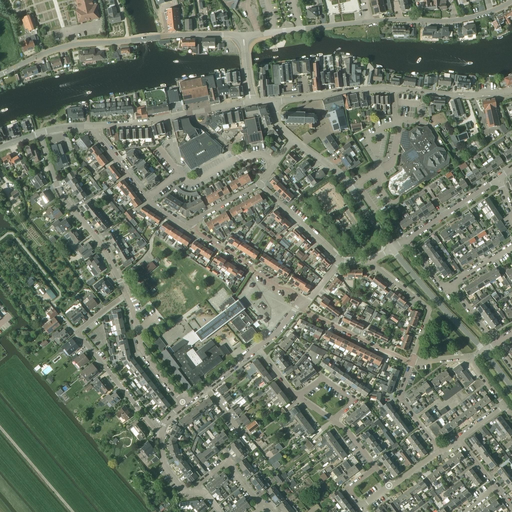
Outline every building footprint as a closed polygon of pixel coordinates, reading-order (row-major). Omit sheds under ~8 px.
[(92,0),(75,0),(78,9),(76,10),(79,23),(80,23),(81,23),(83,22),(84,22),(89,21),(91,20),(99,19),(97,11),(96,5),(94,6),(93,4),(93,1),(92,0)] [(375,0),(375,1),(370,2),(371,7),(373,7),(375,14),(385,12),(382,0),(375,0)] [(406,0),(399,2),(402,11),(408,10),(406,0)] [(439,9),(439,0),(433,1),(433,3),(430,3),(429,0),(423,0),(424,10),(439,9)] [(438,0),(439,0),(439,9),(446,9),(446,1),(445,0),(438,0)] [(307,10),(308,18),(316,17),(316,15),(319,15),(318,7),(311,8),(311,10),(307,10)] [(116,15),(116,13),(115,8),(108,9),(109,16),(110,24),(121,22),(119,14),(116,15)] [(166,10),(168,33),(180,32),(179,24),(180,24),(178,9),(166,10)] [(511,24),(508,18),(511,16),(511,14),(510,11),(503,15),(506,20),(505,20),(508,25),(509,25),(509,26),(511,26),(510,24),(511,24)] [(226,13),(218,15),(218,14),(210,16),(213,27),(220,25),(220,22),(228,20),(226,13)] [(506,20),(503,15),(503,13),(499,15),(500,16),(497,18),(498,20),(497,21),(497,20),(491,23),(495,31),(501,28),(499,25),(503,23),(502,21),(505,20),(506,20)] [(24,18),(22,19),(26,29),(28,29),(29,32),(36,29),(30,15),(24,18)] [(200,29),(207,28),(205,18),(198,19),(200,29)] [(467,36),(468,37),(469,38),(471,38),(472,37),(472,35),(476,35),(474,25),(470,26),(470,25),(467,26),(468,26),(462,27),(462,28),(458,29),(458,36),(463,35),(464,36),(467,36)] [(393,27),(393,28),(391,28),(391,31),(393,31),(393,35),(409,35),(409,29),(405,29),(405,27),(393,27)] [(422,36),(432,36),(432,39),(436,39),(439,39),(439,29),(436,29),(436,27),(427,27),(427,28),(424,28),(424,31),(422,31),(422,36)] [(439,29),(439,39),(441,39),(441,36),(442,36),(449,37),(449,32),(448,32),(448,28),(442,27),(442,29),(439,29)] [(33,41),(36,40),(34,35),(28,38),(29,40),(22,42),(23,44),(22,45),(25,52),(35,48),(33,41)] [(188,48),(188,39),(182,40),(182,41),(180,41),(180,44),(181,45),(180,49),(188,51),(188,48)] [(195,39),(188,39),(188,48),(192,48),(192,53),(197,53),(197,51),(197,47),(195,47),(195,39)] [(130,54),(130,53),(130,52),(129,51),(129,49),(128,46),(119,47),(119,50),(117,50),(118,53),(119,53),(119,55),(121,55),(130,54)] [(103,52),(95,53),(94,50),(92,50),(93,51),(90,52),(90,51),(85,51),(85,52),(80,52),(80,57),(79,58),(80,62),(84,61),(84,60),(89,59),(89,61),(104,59),(103,52)] [(50,62),(53,68),(53,71),(60,69),(59,66),(62,65),(60,59),(50,62)] [(347,59),(347,64),(346,64),(346,74),(342,74),(344,88),(349,87),(349,81),(352,81),(351,75),(352,65),(352,64),(352,59),(347,59)] [(309,61),(292,63),(293,75),(303,74),(310,73),(309,61)] [(280,83),(288,83),(288,82),(292,81),(290,63),(282,63),(282,64),(279,65),(280,83)] [(312,79),(313,92),(321,91),(319,79),(318,63),(313,64),(314,79),(312,79)] [(354,64),(352,64),(352,65),(351,75),(352,81),(353,81),(354,86),(359,86),(359,75),(357,75),(357,73),(360,73),(361,68),(358,68),(358,66),(354,66),(354,64)] [(41,73),(39,66),(36,67),(26,70),(23,71),(25,78),(41,73)] [(381,81),(382,74),(379,74),(379,70),(374,69),(374,74),(373,74),(373,81),(381,81)] [(232,73),(225,74),(226,80),(229,94),(230,98),(229,98),(229,99),(230,99),(231,98),(236,98),(243,97),(242,87),(240,87),(240,84),(239,72),(232,73)] [(451,79),(439,77),(438,85),(450,87),(450,86),(453,86),(454,76),(451,75),(451,79)] [(213,76),(180,83),(184,101),(208,96),(210,106),(219,104),(218,97),(218,98),(216,88),(213,76)] [(396,76),(395,79),(391,78),(390,85),(399,86),(400,80),(401,80),(401,77),(396,76)] [(455,76),(454,83),(457,83),(457,85),(457,87),(461,88),(465,89),(465,88),(470,89),(470,80),(465,80),(458,79),(458,76),(455,76)] [(433,83),(434,78),(425,77),(424,86),(430,87),(431,84),(433,84),(433,83)] [(216,79),(215,79),(216,82),(219,96),(223,95),(224,95),(221,81),(221,78),(216,79)] [(415,86),(416,80),(404,78),(403,85),(415,86)] [(165,88),(144,93),(143,93),(145,101),(146,108),(147,108),(148,112),(148,115),(169,111),(167,104),(168,104),(165,88)] [(177,90),(167,92),(170,104),(179,102),(177,90)] [(359,108),(358,102),(356,94),(348,95),(348,94),(343,95),(346,109),(352,108),(351,104),(353,103),(354,109),(359,108)] [(329,120),(333,132),(348,128),(343,109),(341,110),(340,107),(344,106),(344,105),(341,96),(322,101),(325,111),(328,110),(329,113),(327,113),(328,115),(326,115),(327,118),(329,118),(329,120)] [(445,99),(435,98),(434,100),(432,100),(432,103),(434,104),(434,105),(436,105),(436,110),(440,110),(441,105),(444,106),(445,99)] [(457,100),(450,102),(455,117),(456,117),(456,118),(460,117),(459,116),(463,114),(459,100),(459,99),(457,100)] [(490,113),(497,112),(496,108),(494,99),(482,101),(484,110),(483,110),(484,114),(485,114),(487,123),(492,122),(490,115),(491,115),(490,113)] [(141,102),(142,107),(137,107),(137,113),(136,114),(136,119),(148,118),(147,112),(148,112),(147,108),(146,108),(145,101),(141,102)] [(100,117),(99,104),(96,105),(96,110),(93,110),(90,110),(91,116),(94,116),(94,117),(100,117)] [(258,118),(261,118),(260,115),(258,108),(258,106),(244,109),(246,118),(258,116),(258,118)] [(260,115),(261,118),(270,115),(267,106),(258,108),(260,115)] [(83,107),(77,108),(78,119),(84,118),(84,116),(87,116),(86,109),(83,110),(83,107)] [(78,119),(77,108),(67,109),(68,118),(72,117),(72,120),(78,119)] [(244,122),(243,119),(242,111),(211,117),(211,118),(211,119),(211,120),(210,121),(210,123),(210,124),(209,125),(208,126),(214,131),(227,143),(229,142),(230,142),(230,141),(238,132),(240,132),(241,133),(241,134),(242,134),(243,134),(246,145),(249,144),(246,134),(246,130),(245,127),(244,122)] [(301,112),(300,112),(297,112),(296,112),(294,112),(293,112),(290,112),(289,112),(285,112),(285,116),(286,116),(286,121),(285,121),(285,124),(285,125),(286,125),(286,124),(289,124),(289,125),(289,124),(292,124),(292,125),(293,125),(293,124),(296,124),(296,125),(297,125),(300,125),(303,125),(304,125),(305,125),(305,124),(309,124),(309,129),(310,129),(310,128),(314,128),(315,129),(315,128),(314,128),(314,124),(316,123),(317,123),(316,122),(317,121),(318,121),(318,120),(317,120),(317,118),(318,118),(317,118),(316,116),(317,116),(316,115),(316,116),(314,114),(310,114),(310,113),(310,114),(305,114),(305,113),(304,113),(304,112),(301,112)] [(499,126),(497,112),(490,113),(491,115),(490,115),(492,122),(487,123),(488,128),(499,126)] [(262,125),(263,125),(264,127),(273,125),(270,115),(261,118),(262,120),(261,121),(262,125)] [(258,116),(246,118),(247,120),(244,120),(249,144),(263,141),(258,118),(258,116)] [(24,130),(25,133),(31,131),(30,128),(33,127),(31,119),(27,120),(28,122),(22,124),(23,127),(22,127),(24,131),(24,130)] [(171,122),(178,147),(181,159),(191,171),(196,168),(221,154),(221,153),(221,148),(201,130),(200,130),(199,130),(198,130),(197,129),(194,128),(193,127),(192,126),(191,125),(191,124),(190,123),(189,122),(189,121),(189,120),(189,119),(171,122)] [(166,137),(168,136),(165,125),(163,125),(163,123),(158,125),(158,124),(156,125),(151,126),(154,137),(165,134),(166,137)] [(11,135),(12,138),(17,136),(16,133),(20,132),(17,124),(13,125),(14,127),(8,129),(9,132),(10,136),(11,135)] [(503,135),(508,132),(503,124),(498,127),(503,135)] [(438,174),(436,172),(448,164),(450,158),(443,148),(437,147),(434,142),(435,138),(431,132),(430,130),(429,130),(427,127),(424,126),(422,127),(417,126),(409,131),(405,131),(401,133),(400,143),(401,145),(400,146),(402,148),(403,148),(405,151),(403,162),(404,164),(402,166),(401,171),(389,179),(388,187),(392,194),(401,196),(408,191),(407,190),(411,187),(412,188),(424,180),(425,182),(426,181),(427,181),(438,174)] [(270,130),(267,133),(270,138),(274,135),(276,137),(276,138),(279,143),(283,140),(279,135),(280,134),(274,127),(270,130)] [(117,131),(113,132),(112,128),(106,130),(108,137),(110,137),(110,138),(114,137),(115,141),(119,140),(117,131)] [(460,143),(468,140),(466,133),(457,136),(460,143)] [(452,134),(451,134),(450,135),(449,136),(454,146),(456,146),(458,145),(459,144),(454,134),(452,134)] [(338,148),(330,135),(322,141),(331,154),(338,148)] [(80,149),(79,149),(81,153),(92,144),(90,141),(89,141),(86,137),(83,139),(78,141),(77,144),(76,144),(77,145),(80,149)] [(270,147),(275,151),(281,144),(276,140),(270,147)] [(344,151),(351,147),(349,143),(342,147),(344,151)] [(52,146),(51,146),(57,162),(54,163),(57,171),(61,170),(60,167),(61,166),(61,165),(67,162),(63,148),(64,145),(62,145),(62,144),(58,145),(58,144),(55,145),(55,146),(52,147),(52,146)] [(33,146),(26,148),(29,158),(34,156),(36,162),(41,160),(38,150),(35,151),(33,146)] [(98,150),(95,146),(89,150),(92,155),(98,150)] [(343,157),(340,158),(344,164),(353,158),(355,156),(352,151),(350,148),(341,154),(343,157)] [(504,150),(505,152),(503,154),(502,153),(501,154),(503,157),(505,161),(507,160),(508,162),(511,159),(510,158),(511,156),(508,150),(506,148),(504,150)] [(130,161),(138,155),(134,151),(135,150),(135,149),(131,149),(126,154),(127,156),(127,157),(128,159),(130,161)] [(92,162),(95,159),(101,154),(98,150),(92,155),(90,156),(87,159),(88,161),(90,160),(92,162)] [(291,162),(289,165),(291,166),(293,164),(293,165),(298,160),(291,152),(286,157),(291,162)] [(105,158),(101,154),(95,159),(99,163),(105,158)] [(9,155),(5,157),(3,158),(3,159),(2,159),(4,163),(2,164),(5,168),(10,165),(11,166),(14,164),(20,161),(17,156),(13,159),(12,159),(11,159),(9,155)] [(136,167),(144,161),(142,159),(141,160),(138,155),(130,161),(132,164),(134,166),(135,165),(136,167)] [(494,160),(498,166),(503,163),(499,156),(494,160)] [(108,163),(105,158),(99,163),(102,168),(108,163)] [(353,158),(344,164),(347,169),(350,167),(352,170),(361,163),(358,160),(356,162),(353,158)] [(488,163),(493,170),(498,166),(494,160),(488,163)] [(141,175),(148,169),(145,164),(146,163),(144,161),(136,167),(138,169),(137,170),(139,172),(141,175)] [(299,167),(295,170),(298,174),(294,177),(297,182),(306,176),(304,173),(311,167),(306,161),(299,167)] [(487,173),(493,170),(488,163),(483,167),(487,173)] [(105,170),(110,176),(112,174),(116,171),(111,165),(105,170)] [(482,177),(487,173),(483,167),(478,170),(482,177)] [(472,174),(477,180),(482,177),(478,170),(476,168),(471,171),(471,172),(472,174)] [(147,181),(155,175),(153,172),(152,173),(148,169),(141,175),(143,177),(145,179),(146,179),(147,181)] [(313,172),(306,178),(313,186),(320,181),(319,180),(325,175),(321,170),(315,175),(313,172)] [(112,174),(110,176),(112,179),(111,180),(113,183),(117,180),(121,177),(116,171),(112,174)] [(239,171),(237,172),(240,177),(238,179),(242,186),(246,183),(242,176),(239,171)] [(29,178),(31,181),(34,178),(36,182),(35,183),(34,185),(34,186),(37,190),(40,187),(40,188),(47,183),(43,176),(41,174),(41,173),(37,176),(35,174),(33,175),(32,176),(29,178)] [(247,174),(242,176),(246,183),(247,183),(247,185),(251,182),(251,181),(252,180),(248,173),(247,174)] [(472,174),(467,178),(469,181),(471,184),(477,180),(472,174)] [(69,178),(66,180),(68,183),(68,182),(68,183),(67,184),(68,186),(69,186),(70,185),(71,187),(78,183),(79,182),(78,180),(76,180),(75,178),(76,177),(74,175),(69,178)] [(157,177),(155,175),(147,181),(149,183),(148,184),(150,186),(149,186),(152,188),(159,183),(155,178),(157,177)] [(231,176),(228,177),(231,183),(229,184),(233,191),(237,189),(233,181),(231,176)] [(275,177),(274,177),(271,180),(272,181),(270,183),(273,187),(278,182),(279,182),(280,181),(275,177)] [(238,179),(233,181),(237,189),(242,186),(238,179)] [(282,186),(284,184),(287,181),(285,179),(280,184),(279,182),(278,182),(273,187),(273,188),(277,191),(282,186)] [(121,191),(128,186),(123,180),(117,185),(121,191)] [(458,184),(462,190),(468,186),(463,180),(458,184)] [(78,183),(71,187),(72,189),(71,189),(71,190),(73,192),(81,187),(79,184),(80,184),(79,182),(78,183)] [(219,186),(218,183),(215,184),(219,190),(216,192),(220,198),(224,196),(221,189),(219,186)] [(457,193),(462,190),(458,184),(453,187),(457,193)] [(230,193),(226,186),(223,188),(222,185),(219,186),(221,189),(224,196),(230,193)] [(128,186),(121,191),(124,195),(122,197),(123,199),(132,192),(128,186)] [(282,186),(277,191),(280,195),(286,189),(282,186)] [(81,187),(73,192),(74,195),(75,195),(76,194),(77,196),(84,192),(81,187)] [(452,197),(457,193),(453,187),(447,191),(452,197)] [(215,201),(220,198),(216,192),(213,194),(210,188),(208,189),(215,201)] [(294,197),(292,195),(296,190),(295,188),(292,191),(290,193),(284,199),(288,203),(294,197)] [(14,199),(21,195),(17,189),(10,193),(14,199)] [(206,205),(209,203),(209,204),(215,201),(208,189),(205,190),(208,196),(203,199),(206,205)] [(290,193),(286,189),(280,195),(284,199),(290,193)] [(40,195),(43,200),(40,202),(42,206),(46,204),(53,199),(47,190),(40,195)] [(447,200),(452,197),(447,191),(442,194),(447,200)] [(84,192),(77,196),(80,201),(82,199),(84,202),(94,195),(93,193),(88,196),(88,195),(87,196),(84,192)] [(128,200),(130,198),(133,201),(137,198),(132,192),(123,199),(125,201),(127,199),(128,200)] [(262,195),(260,196),(259,194),(254,197),(257,203),(259,206),(261,210),(263,209),(259,202),(263,201),(263,202),(266,201),(263,195),(262,195)] [(441,204),(447,200),(442,194),(437,198),(441,204)] [(163,203),(168,206),(173,198),(168,195),(163,203)] [(257,203),(254,197),(249,200),(252,206),(255,205),(257,203)] [(142,203),(137,198),(133,201),(130,203),(135,208),(142,203)] [(173,198),(168,206),(173,209),(178,201),(173,198)] [(195,201),(200,209),(205,207),(200,198),(195,201)] [(482,206),(480,208),(481,210),(484,208),(491,203),(493,202),(491,199),(490,199),(489,200),(488,198),(480,203),(482,206)] [(252,206),(249,200),(244,202),(247,209),(249,208),(252,206)] [(84,207),(88,211),(94,205),(91,201),(84,207)] [(173,209),(177,211),(182,204),(182,203),(178,201),(173,209)] [(195,201),(191,204),(195,212),(200,209),(195,201)] [(182,215),(186,217),(186,205),(183,202),(182,203),(182,204),(177,211),(180,213),(180,214),(182,215)] [(191,204),(190,202),(186,205),(186,217),(190,215),(192,214),(195,212),(191,204)] [(239,205),(243,212),(247,209),(244,202),(239,205)] [(425,206),(429,212),(434,208),(430,202),(425,206)] [(424,215),(429,212),(425,206),(423,203),(418,206),(420,209),(424,215)] [(491,203),(484,208),(487,213),(495,208),(491,203)] [(98,209),(94,205),(88,211),(91,215),(98,209)] [(237,215),(239,217),(241,221),(242,220),(243,220),(241,216),(241,215),(240,213),(243,212),(239,205),(234,208),(237,215)] [(51,208),(45,212),(45,211),(42,213),(44,216),(47,216),(49,219),(50,219),(51,221),(55,218),(56,220),(63,215),(58,208),(57,209),(55,207),(51,209),(51,208)] [(138,214),(144,219),(146,216),(149,211),(142,207),(139,212),(138,214)] [(271,210),(268,207),(263,213),(266,216),(271,210)] [(237,215),(234,208),(229,211),(232,217),(237,215)] [(495,208),(487,213),(491,219),(498,213),(495,208)] [(101,213),(98,209),(91,215),(94,219),(101,213)] [(419,219),(424,215),(420,209),(414,213),(419,219)] [(268,223),(269,224),(280,214),(275,210),(270,216),(272,218),(270,220),(268,223)] [(149,211),(146,216),(152,220),(155,215),(149,211)] [(223,214),(221,216),(224,222),(225,225),(228,228),(230,227),(227,223),(230,221),(229,219),(229,218),(230,217),(227,213),(226,214),(226,213),(225,213),(225,212),(222,214),(223,214)] [(104,217),(101,213),(94,219),(97,223),(104,217)] [(413,222),(419,219),(414,213),(409,216),(413,222)] [(466,217),(471,225),(476,221),(471,213),(466,217)] [(498,213),(491,219),(494,224),(495,224),(500,220),(502,219),(498,213)] [(276,226),(278,223),(283,217),(280,214),(269,224),(271,226),(274,224),(276,226)] [(161,219),(155,215),(152,220),(158,224),(161,219)] [(221,216),(216,218),(219,225),(221,227),(225,225),(224,222),(221,216)] [(408,226),(413,222),(409,216),(404,220),(408,226)] [(97,223),(101,227),(108,221),(104,217),(97,223)] [(276,230),(277,232),(287,221),(283,217),(278,223),(280,225),(278,227),(278,228),(276,230)] [(466,217),(460,220),(465,228),(471,225),(466,217)] [(216,218),(211,221),(218,234),(219,234),(220,233),(218,229),(221,227),(219,225),(216,218)] [(403,230),(408,226),(404,220),(399,223),(397,219),(393,221),(398,229),(401,227),(403,230)] [(60,223),(58,220),(52,225),(55,228),(58,226),(63,233),(70,227),(65,220),(60,223)] [(460,220),(455,224),(460,232),(462,234),(464,233),(462,230),(465,228),(460,220)] [(108,221),(101,227),(104,231),(109,226),(111,225),(108,221)] [(207,226),(204,228),(207,233),(210,231),(209,230),(211,229),(213,232),(214,232),(216,235),(218,234),(211,221),(206,224),(207,226)] [(282,231),(284,229),(286,230),(291,225),(287,221),(277,232),(279,234),(281,231),(282,231)] [(164,232),(168,226),(164,223),(160,229),(162,231),(160,234),(162,235),(164,232)] [(455,224),(450,228),(455,235),(458,233),(459,236),(462,234),(460,232),(455,224)] [(164,232),(169,235),(173,228),(168,226),(164,232)] [(173,238),(177,231),(173,228),(169,235),(173,238)] [(446,228),(444,230),(450,239),(451,241),(453,240),(452,237),(455,235),(450,228),(448,229),(447,228),(446,228)] [(293,237),(295,235),(297,238),(301,234),(296,229),(290,235),(293,237)] [(73,230),(66,235),(69,238),(70,237),(75,245),(82,240),(76,231),(75,232),(73,230)] [(444,242),(450,239),(444,230),(441,232),(441,233),(439,235),(444,242)] [(110,240),(118,236),(115,231),(108,236),(110,240)] [(182,234),(177,231),(173,238),(178,241),(182,234)] [(501,233),(495,236),(499,243),(505,240),(504,239),(508,237),(505,231),(501,234),(501,233)] [(182,244),(186,237),(182,234),(178,241),(182,244)] [(227,242),(232,245),(236,238),(230,234),(226,240),(228,241),(227,242)] [(306,239),(301,234),(297,238),(303,243),(306,239)] [(121,240),(118,236),(110,240),(113,244),(121,240)] [(232,245),(236,248),(241,241),(238,240),(239,238),(238,236),(236,238),(232,245)] [(495,236),(490,240),(495,248),(498,246),(498,245),(497,244),(499,243),(495,236)] [(191,240),(186,237),(182,244),(187,247),(191,240)] [(306,250),(308,248),(312,244),(306,239),(303,243),(305,246),(303,248),(306,250)] [(425,244),(421,247),(425,252),(433,247),(429,242),(430,241),(428,239),(423,242),(425,244)] [(123,244),(121,240),(113,244),(115,249),(123,244)] [(282,240),(280,243),(287,249),(289,247),(285,243),(285,242),(282,240)] [(490,240),(484,243),(488,250),(489,250),(490,248),(491,249),(492,249),(495,248),(490,240)] [(191,248),(195,251),(200,244),(195,241),(191,248)] [(241,241),(236,248),(241,251),(245,244),(241,241)] [(76,252),(78,251),(85,259),(93,254),(91,252),(93,250),(88,243),(82,247),(80,245),(74,249),(76,252)] [(484,243),(479,246),(484,254),(487,252),(487,251),(488,250),(484,243)] [(126,248),(123,244),(115,249),(118,253),(126,248)] [(204,247),(200,244),(195,251),(200,254),(204,247)] [(246,254),(250,247),(245,244),(241,251),(246,254)] [(479,246),(474,250),(478,256),(480,255),(480,256),(481,256),(484,254),(479,246)] [(208,250),(204,247),(200,254),(204,257),(208,250)] [(250,257),(254,250),(250,247),(246,254),(250,257)] [(433,247),(425,252),(429,257),(436,252),(433,247)] [(118,253),(121,259),(129,254),(131,252),(128,248),(126,249),(126,248),(118,253)] [(313,256),(314,254),(317,257),(321,253),(315,248),(312,251),(312,252),(310,254),(313,256)] [(472,251),(468,253),(472,260),(478,256),(474,250),(473,248),(471,250),(472,251)] [(213,253),(208,250),(204,257),(209,260),(213,253)] [(259,253),(254,250),(250,257),(255,260),(259,253)] [(298,251),(295,255),(300,260),(303,256),(298,251)] [(436,252),(429,257),(433,262),(440,257),(436,252)] [(129,254),(121,259),(123,262),(122,263),(125,267),(132,263),(130,259),(132,258),(130,256),(132,255),(131,253),(129,254)] [(317,257),(322,262),(326,258),(321,253),(317,257)] [(465,254),(462,255),(463,256),(463,257),(467,263),(469,262),(470,262),(473,260),(472,260),(468,253),(465,255),(465,254)] [(259,260),(264,263),(268,257),(263,254),(259,260)] [(274,261),(273,260),(268,266),(273,269),(281,257),(281,256),(279,254),(274,261)] [(212,262),(217,265),(221,258),(217,255),(212,262)] [(268,266),(273,260),(268,257),(264,263),(268,266)] [(283,263),(281,262),(283,258),(281,257),(273,269),(277,272),(282,265),(283,263)] [(440,257),(433,262),(436,268),(444,262),(440,257)] [(463,257),(457,260),(461,266),(467,263),(463,257)] [(93,258),(86,263),(88,266),(91,264),(94,269),(92,270),(92,272),(91,272),(94,276),(98,274),(104,269),(97,259),(95,261),(93,258)] [(221,268),(226,261),(221,258),(217,265),(221,268)] [(326,258),(322,262),(321,264),(326,268),(328,267),(331,263),(326,258)] [(230,264),(226,261),(221,268),(226,271),(230,264)] [(141,271),(134,277),(133,277),(138,283),(139,282),(140,283),(142,282),(149,291),(155,286),(147,277),(148,276),(147,275),(156,267),(151,262),(146,267),(143,264),(138,268),(141,271)] [(436,268),(435,268),(437,271),(438,271),(438,270),(440,273),(447,267),(444,262),(436,268)] [(235,267),(230,264),(226,271),(230,273),(231,274),(235,267)] [(286,268),(282,265),(277,272),(282,275),(286,268)] [(229,281),(231,282),(234,279),(235,276),(239,270),(235,267),(231,274),(230,273),(229,276),(231,278),(229,281)] [(447,267),(440,273),(444,278),(448,275),(449,278),(454,274),(452,271),(451,272),(447,267)] [(286,268),(282,275),(286,278),(291,271),(286,268)] [(490,272),(495,279),(500,276),(496,268),(490,272)] [(244,273),(239,270),(235,276),(240,279),(240,278),(242,276),(244,273)] [(289,282),(293,285),(298,278),(299,276),(301,272),(300,271),(297,275),(295,273),(294,276),(293,275),(289,282)] [(490,283),(495,279),(490,272),(485,275),(490,283)] [(484,286),(490,283),(485,275),(479,278),(484,286)] [(371,281),(377,286),(382,280),(376,276),(373,279),(370,277),(368,279),(371,281)] [(308,277),(304,282),(302,281),(298,287),(302,290),(307,284),(310,278),(308,277)] [(311,283),(314,278),(311,277),(310,278),(307,284),(302,290),(307,293),(309,290),(309,291),(309,290),(311,287),(308,285),(311,283)] [(339,285),(342,282),(336,277),(331,283),(335,287),(338,283),(339,285)] [(298,287),(302,281),(298,278),(293,285),(298,287)] [(479,289),(484,286),(479,278),(474,282),(479,289)] [(26,283),(29,286),(30,287),(31,286),(35,283),(32,279),(26,283)] [(98,292),(103,288),(107,294),(114,289),(107,280),(105,282),(102,279),(93,286),(98,292)] [(389,291),(385,289),(388,285),(382,280),(377,286),(383,291),(387,293),(389,291)] [(469,285),(474,293),(479,289),(474,282),(469,285)] [(333,290),(335,287),(331,283),(326,289),(332,294),(334,291),(333,290)] [(474,293),(469,285),(463,289),(468,296),(474,293)] [(46,293),(52,300),(56,297),(50,290),(46,293)] [(390,291),(386,296),(396,304),(402,296),(396,291),(394,294),(390,291)] [(87,298),(89,301),(85,304),(90,310),(97,304),(96,302),(98,300),(92,294),(87,298)] [(325,309),(329,305),(328,305),(331,302),(322,295),(320,298),(322,300),(319,304),(325,309)] [(476,309),(480,314),(487,309),(485,306),(486,306),(484,303),(492,298),(489,295),(481,301),(483,304),(476,309)] [(231,296),(218,308),(223,313),(219,316),(225,324),(229,321),(240,334),(241,334),(242,335),(240,336),(246,343),(258,335),(252,327),(251,328),(250,326),(254,323),(243,310),(244,309),(238,301),(236,303),(231,296)] [(408,300),(402,296),(396,304),(403,310),(405,308),(407,309),(409,306),(406,303),(408,300)] [(344,306),(350,299),(347,297),(342,304),(344,306)] [(350,302),(357,306),(360,300),(352,297),(350,302)] [(334,309),(329,305),(325,309),(331,313),(334,309)] [(86,313),(81,306),(72,314),(70,311),(65,315),(70,321),(71,320),(75,324),(83,317),(82,316),(86,313)] [(509,319),(511,316),(511,312),(510,309),(508,306),(503,309),(509,319)] [(408,317),(411,318),(418,320),(421,313),(414,311),(411,308),(409,311),(410,312),(408,317)] [(52,320),(49,323),(49,322),(46,324),(46,325),(43,327),(49,334),(60,325),(54,317),(58,314),(54,309),(48,314),(52,320)] [(114,320),(122,318),(121,313),(122,313),(121,309),(111,311),(112,315),(113,315),(114,320)] [(334,309),(331,313),(337,318),(340,313),(341,312),(339,310),(337,311),(334,309)] [(491,314),(487,309),(480,314),(484,319),(491,314)] [(348,324),(351,319),(348,318),(349,315),(345,314),(342,321),(348,324)] [(488,324),(496,318),(495,319),(491,314),(484,319),(488,324)] [(391,319),(394,322),(396,323),(399,319),(393,315),(391,319)] [(170,347),(160,354),(165,361),(167,359),(175,371),(173,372),(183,385),(184,384),(188,390),(195,385),(201,380),(200,378),(204,375),(223,361),(221,358),(226,354),(227,356),(230,353),(223,344),(218,348),(212,340),(196,353),(193,349),(192,350),(190,347),(200,340),(201,341),(225,324),(219,316),(196,333),(193,330),(183,338),(183,339),(171,348),(170,347)] [(418,320),(411,318),(408,325),(406,330),(409,331),(411,326),(415,328),(418,320)] [(497,321),(496,318),(488,324),(492,329),(495,327),(496,330),(501,326),(499,323),(500,322),(498,321),(497,321)] [(358,322),(351,319),(348,324),(355,327),(358,322)] [(299,326),(304,329),(307,323),(302,320),(299,326)] [(361,324),(358,322),(355,327),(362,331),(364,326),(365,324),(362,322),(361,324)] [(308,334),(309,332),(312,325),(307,323),(304,329),(307,331),(306,332),(308,334)] [(315,334),(318,328),(312,325),(309,332),(315,334)] [(366,333),(373,336),(375,331),(372,330),(373,327),(370,326),(366,333)] [(318,328),(315,334),(320,337),(323,330),(318,328)] [(54,339),(56,337),(61,343),(69,336),(64,330),(59,334),(57,331),(52,335),(54,339)] [(409,331),(406,330),(405,334),(402,341),(409,344),(412,337),(408,335),(409,331)] [(325,343),(324,344),(327,345),(329,341),(332,334),(327,331),(323,339),(326,340),(325,343)] [(379,339),(382,334),(375,331),(373,336),(379,339)] [(291,333),(287,338),(293,342),(297,338),(291,333)] [(329,341),(334,344),(338,337),(332,334),(329,341)] [(382,334),(379,339),(386,343),(389,338),(390,336),(386,334),(385,336),(382,334)] [(340,347),(343,339),(338,337),(334,344),(340,347)] [(289,347),(293,342),(287,338),(284,342),(289,347)] [(345,350),(349,342),(343,339),(340,347),(345,350)] [(409,344),(402,341),(400,346),(397,344),(396,347),(400,349),(407,351),(409,344)] [(61,348),(64,351),(64,352),(64,353),(64,354),(64,355),(65,355),(66,355),(66,356),(67,356),(68,356),(79,348),(74,342),(70,346),(67,343),(61,348)] [(289,347),(284,342),(280,347),(285,351),(289,347)] [(355,345),(349,342),(345,350),(351,352),(355,345)] [(357,355),(360,348),(355,345),(351,352),(357,355)] [(362,358),(366,350),(360,348),(357,355),(362,358)] [(121,352),(119,353),(119,356),(122,355),(122,357),(121,358),(122,362),(129,359),(130,359),(129,356),(131,355),(129,350),(121,352)] [(371,353),(366,350),(362,358),(368,361),(371,353)] [(284,357),(283,355),(285,354),(282,351),(275,356),(277,359),(275,361),(279,366),(285,361),(283,358),(284,357)] [(377,356),(371,353),(368,361),(373,363),(377,356)] [(73,362),(75,360),(81,367),(88,361),(83,354),(78,358),(76,355),(71,359),(73,362)] [(383,359),(377,356),(373,363),(379,366),(383,359)] [(129,359),(122,362),(125,366),(127,364),(130,368),(137,363),(134,359),(131,361),(130,359),(129,359)] [(252,362),(253,363),(249,366),(251,368),(246,371),(248,374),(261,365),(257,360),(256,360),(255,359),(252,362)] [(325,369),(329,363),(323,359),(319,365),(325,369)] [(283,371),(285,369),(289,366),(285,361),(279,366),(283,371)] [(334,361),(331,364),(329,363),(325,369),(330,372),(336,363),(334,361)] [(131,369),(129,370),(132,375),(134,373),(140,368),(137,363),(130,368),(131,369)] [(339,365),(336,363),(330,372),(335,376),(339,370),(336,368),(339,365)] [(305,368),(307,371),(311,377),(316,373),(312,367),(309,369),(306,364),(303,366),(305,368)] [(250,376),(257,371),(259,374),(265,369),(261,365),(248,374),(250,376)] [(463,384),(465,387),(473,381),(470,378),(463,370),(459,365),(452,370),(457,376),(457,375),(457,376),(460,380),(462,378),(465,382),(463,384)] [(87,368),(80,374),(81,376),(82,377),(82,376),(85,374),(87,377),(85,379),(87,382),(90,380),(94,377),(99,373),(94,367),(89,371),(87,368)] [(140,368),(134,373),(137,377),(144,372),(140,368)] [(305,368),(300,372),(302,374),(306,380),(311,377),(307,371),(305,368)] [(253,381),(255,384),(268,374),(265,369),(259,374),(261,376),(253,381)] [(391,375),(397,377),(399,371),(393,369),(391,375)] [(340,379),(344,373),(339,370),(335,376),(340,379)] [(441,375),(446,381),(446,382),(451,378),(446,371),(443,373),(442,373),(441,374),(441,375)] [(137,377),(135,379),(138,383),(147,376),(144,372),(137,377)] [(384,372),(383,375),(390,378),(389,380),(395,383),(397,377),(391,375),(384,372)] [(345,383),(349,377),(344,373),(340,379),(345,383)] [(257,387),(263,382),(265,384),(272,379),(268,374),(255,384),(257,387)] [(297,378),(301,384),(306,380),(302,374),(299,376),(297,374),(295,376),(296,377),(297,378)] [(441,375),(436,378),(441,385),(446,381),(441,375)] [(147,376),(138,383),(142,387),(150,380),(147,376)] [(96,383),(97,383),(98,385),(101,388),(100,389),(99,390),(99,391),(99,392),(102,395),(111,389),(107,384),(105,381),(107,380),(104,377),(99,381),(97,378),(85,389),(87,392),(93,388),(92,387),(96,383)] [(297,378),(296,377),(291,381),(296,388),(301,384),(297,378)] [(354,377),(352,379),(349,377),(345,383),(350,386),(356,378),(354,377)] [(350,386),(355,390),(360,384),(361,382),(356,378),(350,386)] [(441,385),(436,378),(431,382),(436,388),(435,389),(437,392),(440,389),(438,387),(441,385)] [(150,380),(142,387),(144,386),(147,390),(154,385),(150,380)] [(427,394),(432,391),(426,381),(423,384),(423,385),(421,386),(425,392),(427,394)] [(455,394),(462,389),(457,381),(454,383),(456,386),(451,389),(455,394)] [(269,394),(278,387),(274,382),(269,387),(271,389),(266,393),(267,395),(269,394)] [(364,384),(363,386),(360,384),(355,390),(361,393),(365,387),(366,386),(364,384)] [(380,384),(379,386),(383,388),(382,391),(381,394),(383,394),(384,394),(385,392),(391,394),(392,391),(393,389),(393,388),(387,386),(387,387),(384,386),(380,384)] [(149,392),(145,395),(147,397),(151,394),(157,389),(154,385),(147,390),(149,392)] [(218,391),(221,395),(226,391),(222,386),(217,390),(218,391)] [(416,390),(420,396),(425,392),(421,386),(416,390)] [(276,396),(282,392),(278,387),(269,394),(267,395),(269,397),(271,396),(273,399),(276,396)] [(370,391),(365,387),(361,393),(366,397),(370,391)] [(450,398),(455,394),(451,389),(449,391),(447,388),(444,390),(450,398)] [(151,394),(147,397),(149,398),(150,397),(152,400),(161,393),(157,389),(151,394)] [(418,398),(420,396),(416,390),(412,394),(417,401),(419,399),(418,398)] [(445,401),(450,398),(444,390),(442,392),(444,395),(442,396),(445,401)] [(273,403),(275,405),(285,396),(282,392),(276,396),(278,399),(273,403)] [(109,395),(103,399),(101,400),(105,405),(109,402),(113,406),(121,400),(115,393),(110,397),(109,395)] [(161,393),(152,400),(156,404),(164,397),(161,393)] [(412,404),(417,401),(412,394),(407,397),(411,403),(412,404)] [(485,397),(482,399),(486,405),(491,401),(487,396),(486,395),(484,396),(485,397)] [(289,401),(285,396),(275,405),(276,407),(279,405),(281,407),(289,401)] [(164,397),(156,404),(157,406),(159,405),(161,407),(167,402),(164,397)] [(215,405),(209,398),(205,401),(210,408),(212,411),(215,408),(213,406),(215,405)] [(376,399),(376,400),(381,407),(379,409),(381,411),(379,413),(381,415),(391,407),(388,403),(386,404),(385,404),(382,401),(382,399),(376,399)] [(482,399),(477,403),(481,408),(486,405),(482,399)] [(207,411),(210,408),(205,401),(200,405),(207,414),(209,412),(207,411)] [(167,402),(161,407),(163,410),(161,411),(163,413),(164,411),(171,406),(167,402)] [(477,403),(472,406),(476,412),(481,408),(477,403)] [(365,415),(370,411),(364,404),(359,408),(364,414),(365,415)] [(206,415),(207,414),(200,405),(196,408),(202,415),(204,413),(206,415)] [(123,420),(124,419),(126,421),(133,415),(128,409),(127,409),(125,406),(115,414),(119,419),(121,417),(123,420)] [(289,417),(286,419),(288,421),(293,417),(300,412),(296,407),(295,408),(294,406),(288,411),(291,415),(288,417),(289,417)] [(472,406),(468,410),(472,415),(476,412),(472,406)] [(391,407),(381,415),(383,418),(388,414),(390,416),(395,412),(391,407)] [(203,417),(202,415),(196,408),(192,411),(197,418),(199,420),(203,417)] [(354,412),(360,419),(365,415),(364,414),(359,408),(354,412)] [(468,410),(463,413),(467,419),(472,415),(468,410)] [(192,411),(188,415),(193,422),(195,424),(199,420),(197,418),(192,411)] [(425,420),(430,416),(427,411),(421,416),(425,420)] [(293,417),(288,421),(289,424),(290,424),(296,419),(298,421),(304,417),(300,412),(293,417)] [(354,412),(349,416),(354,422),(356,423),(360,419),(354,412)] [(395,412),(390,416),(394,421),(399,417),(395,412)] [(463,413),(458,417),(462,422),(467,419),(463,413)] [(193,422),(188,415),(183,418),(189,425),(193,422)] [(356,423),(354,422),(349,416),(345,420),(344,421),(344,422),(345,424),(346,424),(347,423),(349,426),(352,424),(355,427),(357,425),(356,423)] [(434,421),(430,416),(425,420),(428,425),(434,421)] [(493,425),(494,425),(489,430),(490,431),(495,427),(504,421),(500,416),(499,417),(498,416),(494,419),(496,422),(493,425)] [(300,424),(292,430),(294,432),(295,431),(307,422),(304,417),(298,421),(300,424)] [(391,423),(388,425),(390,428),(395,423),(397,426),(402,422),(399,417),(394,421),(391,423)] [(458,417),(453,420),(457,426),(462,422),(458,417)] [(189,425),(183,418),(179,421),(185,428),(189,425)] [(247,418),(242,422),(245,426),(250,422),(247,418)] [(450,422),(448,423),(448,424),(453,429),(457,426),(453,420),(450,422)] [(175,425),(172,430),(180,435),(183,430),(185,428),(179,421),(180,423),(179,425),(177,427),(175,425)] [(250,433),(259,426),(255,421),(246,428),(250,433)] [(502,429),(507,425),(504,421),(495,427),(490,431),(491,433),(494,431),(497,429),(499,432),(502,429)] [(133,423),(127,428),(129,430),(130,430),(133,427),(139,434),(138,436),(137,438),(140,441),(143,439),(142,438),(148,433),(144,429),(142,426),(141,425),(139,422),(139,423),(135,425),(133,423)] [(307,422),(295,431),(297,433),(299,436),(311,426),(307,422)] [(399,428),(394,432),(395,435),(406,426),(402,422),(397,426),(399,428)] [(448,423),(443,426),(444,427),(448,433),(453,429),(448,424),(448,423)] [(502,436),(511,430),(509,428),(510,428),(508,425),(507,425),(502,429),(499,432),(501,434),(498,437),(499,438),(502,436)] [(311,426),(299,436),(300,438),(304,435),(306,437),(305,438),(309,436),(314,431),(316,430),(313,427),(312,428),(311,426)] [(406,426),(395,435),(397,437),(403,433),(405,435),(410,431),(406,426)] [(139,434),(133,427),(130,430),(136,437),(138,436),(139,434)] [(439,431),(440,432),(441,434),(443,436),(448,433),(444,427),(439,431)] [(370,429),(368,431),(360,437),(363,440),(364,439),(365,440),(371,436),(372,436),(374,434),(370,429)] [(172,436),(169,441),(176,442),(177,439),(180,435),(172,430),(170,435),(172,436)] [(504,438),(507,436),(509,439),(511,436),(511,431),(511,430),(502,436),(499,438),(501,440),(504,438)] [(319,446),(333,436),(329,431),(323,436),(321,438),(322,441),(320,442),(318,444),(319,446)] [(223,432),(219,435),(224,441),(228,438),(223,432)] [(214,436),(215,438),(220,445),(224,441),(219,435),(218,433),(214,436)] [(411,444),(416,439),(412,434),(407,439),(411,444)] [(469,440),(473,445),(478,441),(482,439),(480,436),(479,437),(476,436),(475,436),(473,434),(468,438),(469,440)] [(328,447),(330,445),(336,441),(333,436),(319,446),(320,448),(326,445),(328,447)] [(372,436),(371,436),(365,440),(369,445),(375,440),(372,436)] [(215,438),(211,441),(214,445),(214,444),(216,448),(220,445),(215,438)] [(378,438),(375,440),(369,445),(373,450),(379,445),(381,443),(383,442),(381,440),(380,441),(378,438)] [(145,446),(141,448),(146,455),(148,456),(154,451),(153,449),(154,449),(151,446),(150,447),(148,445),(149,444),(153,441),(151,439),(147,443),(144,445),(145,446)] [(231,449),(235,453),(244,446),(239,439),(236,441),(230,445),(232,448),(231,449)] [(420,444),(416,439),(411,444),(414,448),(420,444)] [(176,442),(169,441),(171,445),(168,446),(170,452),(179,449),(178,449),(177,444),(176,442)] [(211,441),(207,444),(210,448),(215,454),(219,451),(216,448),(214,444),(214,445),(211,441)] [(326,456),(340,446),(336,441),(330,445),(328,447),(330,450),(325,454),(326,456)] [(484,441),(480,444),(478,441),(473,445),(476,450),(482,446),(486,443),(484,441)] [(379,445),(373,450),(376,455),(378,454),(381,452),(382,453),(386,450),(381,443),(379,445)] [(423,449),(420,444),(414,448),(418,453),(423,449)] [(238,458),(239,457),(241,459),(249,453),(244,446),(235,453),(238,458)] [(333,455),(335,457),(343,451),(340,446),(326,456),(327,458),(333,455)] [(487,450),(485,448),(484,449),(482,446),(476,450),(480,455),(485,451),(487,450)] [(210,448),(206,451),(211,457),(215,454),(210,448)] [(180,454),(179,449),(170,452),(171,457),(173,456),(174,459),(175,460),(175,461),(181,456),(180,454)] [(427,453),(423,449),(418,453),(421,458),(427,453)] [(489,456),(488,454),(489,453),(487,450),(485,451),(480,455),(484,460),(489,456)] [(202,454),(207,460),(211,457),(206,451),(202,454)] [(343,451),(335,457),(329,461),(331,463),(334,461),(339,458),(341,460),(347,456),(343,451)] [(200,452),(196,455),(203,464),(207,460),(202,454),(201,454),(200,452)] [(379,458),(383,463),(389,458),(393,455),(394,455),(392,452),(387,456),(385,453),(379,458)] [(460,452),(455,456),(459,462),(464,458),(460,452)] [(183,455),(181,456),(175,461),(175,460),(174,462),(177,466),(184,460),(186,459),(183,455)] [(387,468),(393,463),(391,460),(392,459),(391,457),(393,455),(389,458),(383,463),(387,468)] [(455,456),(451,459),(455,465),(459,462),(455,456)] [(484,460),(487,465),(493,460),(493,461),(494,460),(497,458),(495,456),(491,458),(489,456),(484,460)] [(244,459),(238,464),(240,466),(240,467),(243,471),(250,466),(246,461),(244,459)] [(455,465),(451,459),(446,463),(450,469),(455,465)] [(181,470),(188,464),(184,460),(177,466),(181,470)] [(493,460),(487,465),(491,470),(498,465),(494,460),(493,461),(493,460)] [(277,461),(272,465),(275,469),(280,465),(277,461)] [(184,474),(191,469),(193,467),(190,463),(188,464),(181,470),(184,474)] [(390,473),(398,467),(396,464),(395,465),(393,463),(387,468),(390,473)] [(452,471),(450,469),(446,463),(441,466),(445,472),(447,474),(452,471)] [(250,466),(243,471),(245,474),(244,475),(245,477),(247,475),(249,478),(258,471),(255,468),(252,464),(251,465),(250,466)] [(354,466),(349,469),(353,475),(358,471),(354,466)] [(445,472),(441,466),(436,470),(440,476),(445,472)] [(394,477),(400,473),(398,470),(400,469),(398,467),(390,473),(394,477)] [(508,471),(506,468),(504,470),(502,467),(496,471),(500,476),(506,472),(506,473),(508,471)] [(465,473),(469,477),(475,473),(471,468),(465,473)] [(194,473),(191,469),(184,474),(187,479),(194,473)] [(349,469),(344,473),(349,479),(353,475),(349,469)] [(440,476),(436,470),(432,473),(436,479),(440,476)] [(194,473),(187,479),(191,483),(198,478),(198,479),(201,476),(197,471),(194,473)] [(219,476),(227,486),(229,484),(227,482),(230,480),(223,472),(219,476)] [(340,472),(338,474),(344,482),(349,479),(344,473),(342,475),(340,473),(340,472)] [(509,477),(506,473),(506,472),(500,476),(504,481),(509,477)] [(431,483),(436,479),(432,473),(427,477),(431,483)] [(478,478),(475,473),(469,477),(473,482),(478,478)] [(259,477),(256,474),(250,479),(252,481),(251,482),(255,486),(264,479),(261,476),(259,477)] [(337,478),(335,480),(339,486),(344,482),(338,474),(336,475),(337,478)] [(225,487),(227,486),(219,476),(215,479),(221,487),(223,485),(225,487)] [(482,483),(478,478),(473,482),(476,487),(482,483)] [(220,491),(218,489),(221,487),(215,479),(211,482),(219,493),(220,491)] [(258,491),(259,490),(261,493),(268,488),(265,485),(267,483),(264,479),(255,486),(258,491)] [(428,488),(426,486),(423,481),(422,480),(417,484),(421,490),(423,492),(428,488)] [(218,493),(219,493),(211,482),(206,486),(207,487),(206,488),(212,496),(216,493),(219,497),(221,496),(218,493)] [(417,484),(412,488),(416,493),(421,490),(417,484)] [(267,490),(269,493),(268,494),(272,498),(279,492),(273,486),(267,490)] [(411,497),(416,493),(412,488),(407,491),(411,497)] [(462,494),(466,500),(468,498),(469,499),(472,497),(467,490),(462,494)] [(409,499),(411,497),(407,491),(402,495),(409,504),(411,502),(409,499)] [(279,492),(272,498),(275,502),(276,502),(278,505),(284,500),(282,497),(279,492)] [(344,498),(340,493),(339,494),(337,492),(331,496),(333,499),(335,498),(338,502),(344,498)] [(455,496),(457,498),(461,503),(466,500),(462,494),(460,492),(455,496)] [(402,495),(398,498),(402,504),(404,507),(409,503),(409,504),(402,495)] [(244,497),(240,499),(239,501),(246,510),(247,510),(251,507),(245,500),(246,499),(244,497)] [(348,503),(344,498),(337,503),(341,508),(348,503)] [(402,504),(398,498),(392,502),(397,508),(398,510),(401,509),(399,506),(402,504)] [(454,498),(451,500),(457,507),(461,503),(457,498),(455,500),(454,498)] [(203,501),(200,504),(198,500),(189,502),(190,505),(193,509),(195,508),(197,511),(201,511),(208,507),(203,501)] [(451,500),(444,505),(449,511),(451,509),(452,511),(457,507),(451,500)] [(491,504),(497,511),(501,508),(503,510),(506,508),(501,501),(498,503),(496,500),(491,504)] [(234,504),(236,507),(236,506),(240,511),(244,511),(246,510),(239,501),(234,504)] [(279,506),(281,508),(280,509),(282,511),(284,511),(291,508),(287,503),(285,501),(279,506)] [(345,511),(352,508),(348,503),(341,508),(343,511),(344,510),(345,511)]
